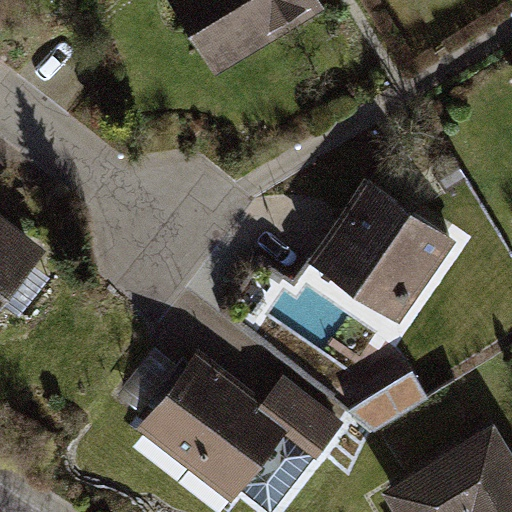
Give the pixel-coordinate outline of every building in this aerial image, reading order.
[(318,0),(175,0),(219,73),(325,11),(318,0)] [(450,239),(366,182),(311,264),(395,320),(450,239)] [(0,221),(0,312),(14,323),(47,279),(31,267),(42,253),(0,221)] [(177,368),(155,350),(112,404),(143,428),(129,446),(212,511),(220,511),(261,461),(290,484),(336,427),(274,378),(257,399),(193,348),(177,368)] [(511,511),(511,467),(488,427),(380,490),(392,511),(511,511)]
